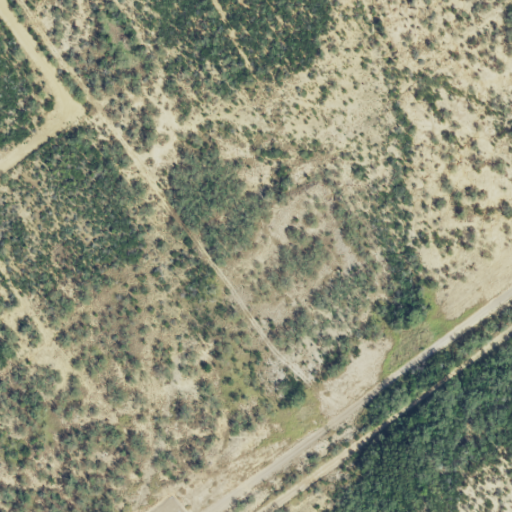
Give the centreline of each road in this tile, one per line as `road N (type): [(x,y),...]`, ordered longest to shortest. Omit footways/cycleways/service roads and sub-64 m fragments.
road 1 (residential): [(511,258),(152,511)]
road 2 (residential): [(297,511),(511,359)]
